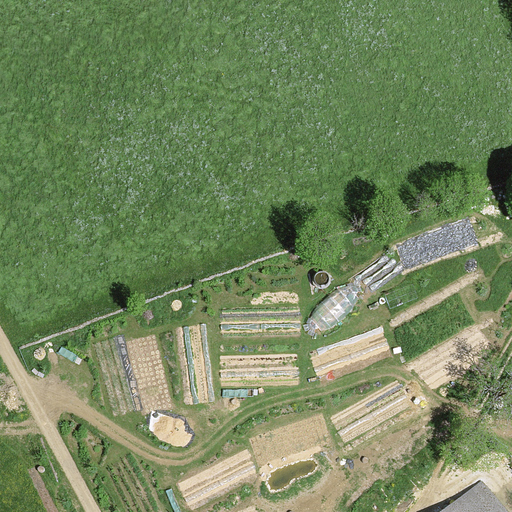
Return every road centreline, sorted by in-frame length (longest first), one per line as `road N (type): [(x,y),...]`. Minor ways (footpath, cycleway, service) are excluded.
road 1 (track): [(93,511),(0,341)]
road 2 (track): [(511,352),(414,511)]
